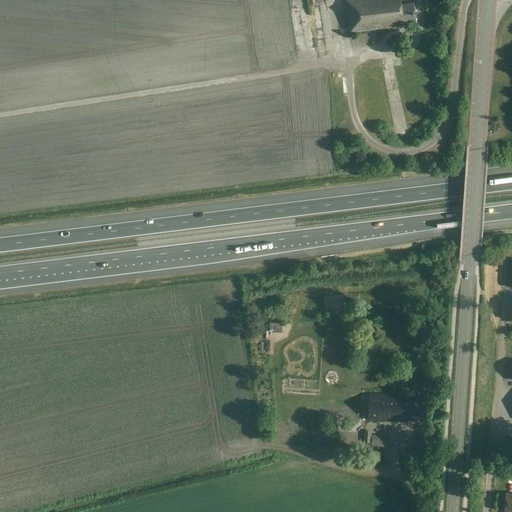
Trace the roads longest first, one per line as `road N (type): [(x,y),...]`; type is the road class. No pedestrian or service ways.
road 1 (motorway): [(511,182),(0,245)]
road 2 (motorway): [(0,274),(511,212)]
road 3 (tertiary): [(452,511),(487,0)]
road 4 (track): [(346,62),(0,116)]
road 5 (unclassified): [(487,511),(507,294)]
road 6 (track): [(420,489),(294,451),(253,447)]
